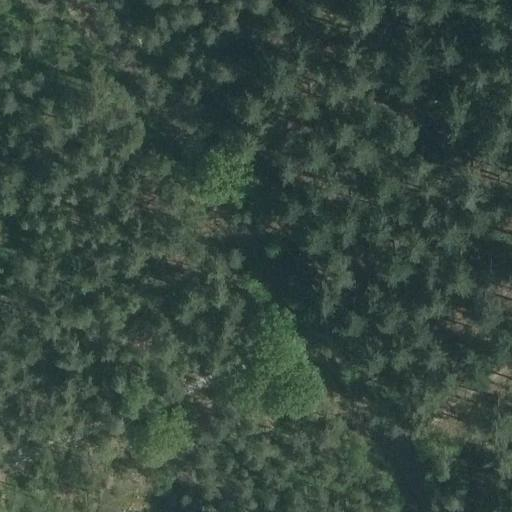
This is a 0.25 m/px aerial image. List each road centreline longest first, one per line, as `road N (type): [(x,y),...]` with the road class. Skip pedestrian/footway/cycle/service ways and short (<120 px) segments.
road 1 (track): [(436,511),(80,0)]
road 2 (track): [(315,336),(0,466)]
road 3 (track): [(393,448),(511,365)]
